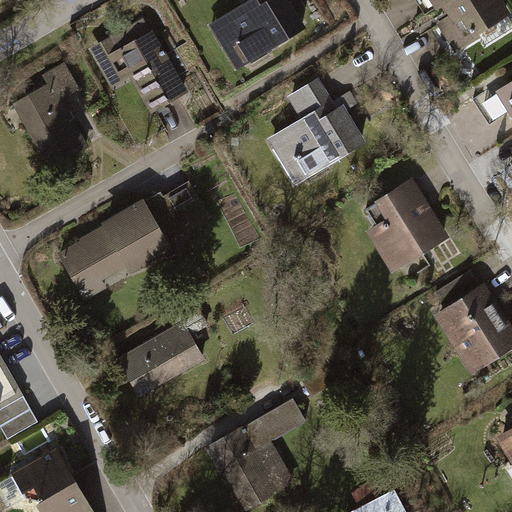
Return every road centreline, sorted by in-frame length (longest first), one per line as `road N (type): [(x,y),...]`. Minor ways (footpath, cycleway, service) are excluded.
road 1 (residential): [(511,248),(353,0)]
road 2 (residential): [(0,269),(139,511)]
